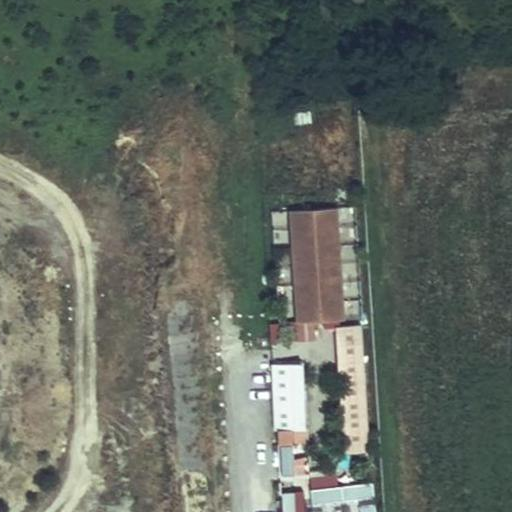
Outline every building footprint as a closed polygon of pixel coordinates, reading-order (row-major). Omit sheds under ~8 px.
[(319,177),(299,182),(304,197),(323,192),(319,177)] [(285,203),(295,314),(341,310),(331,199),(285,203)] [(298,325),(297,341),(316,342),(317,327),(298,325)] [(369,452),(363,325),(336,326),(342,453),(369,452)] [(276,423),(277,435),(292,435),(292,422),(276,423)] [(375,511),(373,485),(310,492),(311,508),(344,504),(345,511),(375,511)] [(298,511),(298,496),(283,497),(283,511),(298,511)]
